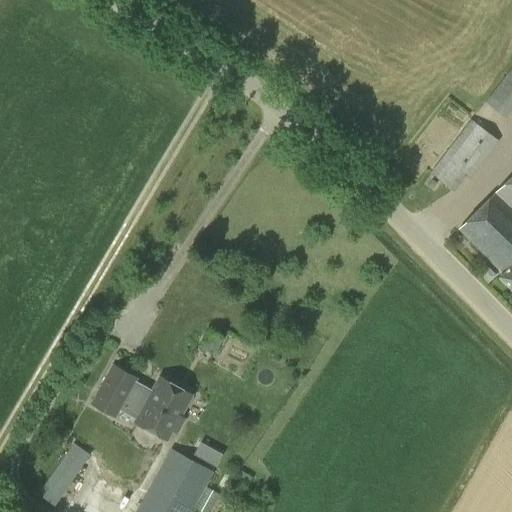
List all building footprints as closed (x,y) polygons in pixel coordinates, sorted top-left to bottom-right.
[(505,118),(511,108),(511,66),(485,102),(505,118)] [(469,179),(498,141),(471,119),(430,172),(454,191),(465,177),(469,179)] [(511,175),(495,192),(511,210),(511,175)] [(511,287),(511,210),(495,192),(459,228),(502,272),(498,275),(511,287)] [(212,354),(222,336),(210,330),(200,347),(212,354)] [(151,391),(133,381),(135,376),(112,364),(91,402),(114,415),(119,407),(136,417),(134,421),(166,438),(171,429),(176,431),(183,417),(179,415),(191,393),(159,376),(151,391)] [(53,505),(73,476),(89,454),(73,443),(58,466),(38,494),(53,505)] [(189,511),(212,471),(171,448),(135,511),(189,511)]
